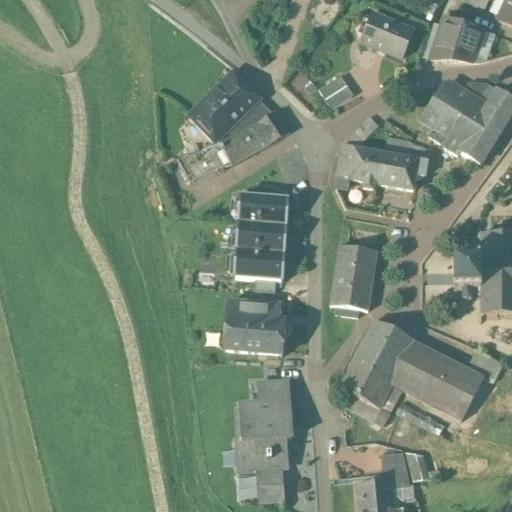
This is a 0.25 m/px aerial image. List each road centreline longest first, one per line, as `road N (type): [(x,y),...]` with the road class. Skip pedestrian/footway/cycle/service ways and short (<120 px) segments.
road 1 (unclassified): [(233,56),(276,93),(319,150),(313,379)]
road 2 (residential): [(511,130),(313,379)]
road 3 (unclassified): [(313,379),(324,511)]
